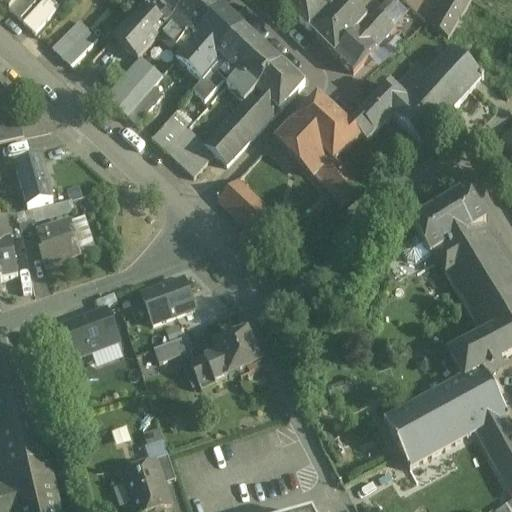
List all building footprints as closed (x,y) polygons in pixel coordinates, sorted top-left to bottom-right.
[(0,0),(0,3),(9,12),(20,0),(0,0)] [(20,0),(9,12),(19,22),(39,0),(20,0)] [(74,0),(68,7),(82,20),(96,4),(99,0),(110,0),(115,4),(119,0),(74,0)] [(196,0),(153,0),(148,5),(145,9),(156,20),(163,12),(169,16),(161,24),(168,31),(196,0)] [(222,13),(207,0),(196,0),(168,31),(158,43),(170,54),(174,50),(181,57),(182,57),(222,13)] [(291,0),(282,10),(310,35),(339,6),(333,0),(291,0)] [(389,0),(381,13),(396,22),(407,6),(397,0),(389,0)] [(471,2),(467,0),(448,0),(430,31),(448,41),(471,2)] [(36,35),(57,11),(46,1),(25,25),(36,35)] [(343,1),(339,6),(310,35),(335,60),(367,24),(343,1)] [(145,9),(92,65),(104,76),(124,52),(138,64),(158,43),(168,31),(161,24),(156,20),(145,9)] [(367,24),(335,60),(353,77),(394,33),(382,23),(386,18),(378,12),(367,24)] [(243,33),(222,13),(182,57),(181,57),(176,63),(202,86),(221,64),(217,60),(243,33)] [(243,33),(217,60),(221,64),(202,86),(192,97),(204,108),(223,87),(227,91),(238,79),(263,51),(243,33)] [(70,34),(53,52),(62,61),(80,43),(70,34)] [(80,43),(62,61),(72,70),(98,43),(88,35),(80,43)] [(238,79),(227,91),(244,107),(249,102),(250,101),(256,95),(282,68),(263,51),(238,79)] [(406,104),(390,121),(392,122),(394,123),(420,147),(419,147),(421,149),(483,81),(452,53),(428,79),(406,104)] [(144,66),(110,105),(127,121),(153,91),(162,82),(144,66)] [(282,68),(256,95),(265,104),(259,110),(250,101),(249,102),(272,124),(305,89),(282,68)] [(417,68),(394,93),(406,104),(428,79),(417,68)] [(394,93),(389,88),(383,88),(378,93),(378,100),(364,115),(349,130),(348,131),(361,143),(366,148),(382,132),(392,122),(390,121),(406,104),(394,93)] [(153,91),(127,121),(137,129),(163,99),(153,91)] [(349,130),(318,101),(275,145),(311,182),(315,180),(337,164),(361,143),(348,131),(349,130)] [(244,107),(204,151),(214,160),(226,171),(272,124),(249,102),(244,107)] [(178,113),(152,143),(166,156),(192,125),(178,113)] [(12,119),(0,121),(0,147),(22,143),(19,130),(14,131),(12,119)] [(187,135),(167,158),(184,173),(204,151),(187,135)] [(511,138),(502,145),(511,160),(511,138)] [(204,151),(184,173),(194,183),(214,160),(204,151)] [(84,164),(44,175),(52,207),(93,195),(84,164)] [(364,196),(337,164),(315,180),(343,213),(364,196)] [(41,167),(17,174),(28,213),(52,207),(44,175),(41,167)] [(269,215),(237,185),(218,205),(250,235),(269,215)] [(466,195),(410,229),(418,241),(404,250),(402,259),(407,267),(416,269),(433,259),(482,229),(485,227),(466,195)] [(5,222),(0,222),(0,246),(10,244),(5,222)] [(34,225),(19,230),(25,255),(38,252),(41,251),(37,237),(38,236),(34,225)] [(38,236),(37,237),(41,251),(38,252),(45,273),(74,263),(70,250),(76,248),(69,226),(38,236)] [(511,276),(482,229),(433,259),(483,340),(498,365),(511,356),(511,276)] [(0,246),(0,284),(18,281),(10,244),(0,246)] [(183,285),(142,300),(153,330),(194,315),(183,285)] [(107,313),(60,330),(72,364),(119,347),(107,313)] [(178,330),(167,334),(171,346),(182,342),(178,330)] [(247,337),(214,350),(217,357),(184,372),(193,393),(199,390),(201,395),(261,369),(247,337)] [(483,340),(450,358),(458,374),(452,377),(457,386),(383,425),(409,474),(476,437),(511,501),(511,431),(506,421),(507,420),(482,375),(498,365),(483,340)] [(187,341),(154,354),(159,369),(193,356),(187,341)] [(0,511),(58,511),(22,356),(0,360),(0,468),(5,489),(0,489),(0,511)] [(167,459),(153,464),(154,468),(155,467),(162,488),(176,483),(167,459)] [(154,468),(141,472),(137,480),(125,484),(134,511),(160,511),(170,509),(162,488),(155,467),(154,468)]
